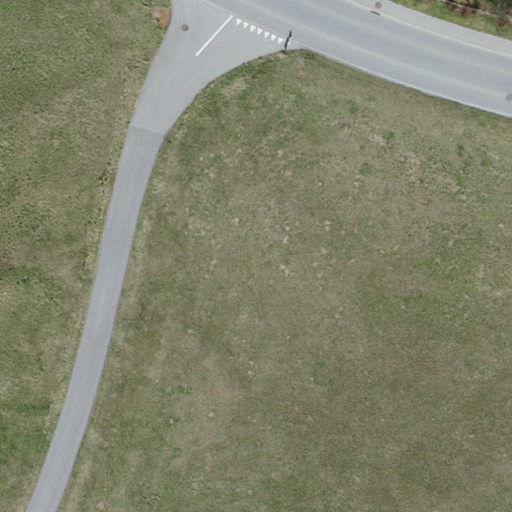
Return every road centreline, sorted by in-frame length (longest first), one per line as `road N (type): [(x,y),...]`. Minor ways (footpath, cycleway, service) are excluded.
road 1 (track): [(37,511),(71,427),(132,169),(157,102),(242,0)]
road 2 (unclassified): [(511,83),(261,0)]
